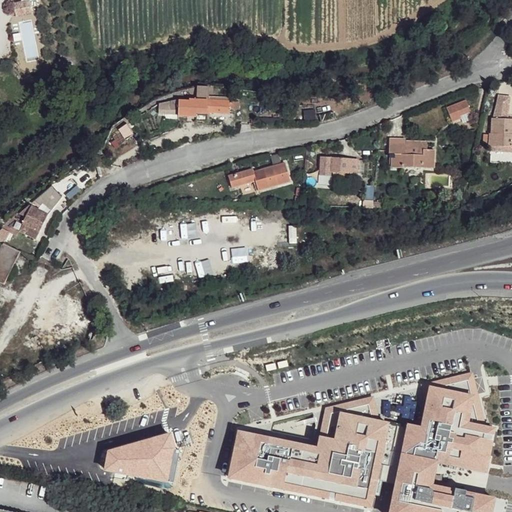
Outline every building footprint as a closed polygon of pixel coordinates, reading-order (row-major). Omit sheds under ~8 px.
[(30,0),(13,3),(15,17),(33,15),(30,0)] [(161,104),(160,110),(179,111),(179,116),(196,117),(197,113),(208,113),(229,113),(230,102),(209,101),(209,87),(198,87),(198,104),(190,105),(191,107),(181,106),(181,104),(161,104)] [(452,122),(472,113),(466,99),(446,108),(452,122)] [(196,117),(196,121),(209,121),(208,113),(197,113),(196,117)] [(491,133),(491,135),(491,143),(491,146),(493,146),(511,146),(511,119),(493,119),(493,133),(491,133)] [(121,130),(128,139),(136,133),(129,124),(121,130)] [(395,155),(394,167),(434,168),(436,150),(428,149),(429,142),(407,142),(407,140),(391,139),(390,155),(395,155)] [(511,146),(493,146),(492,154),(511,154),(511,146)] [(322,157),(320,176),(331,176),(331,172),(358,174),(359,160),(329,159),(329,157),(322,157)] [(229,178),(232,189),(256,182),(259,192),(291,181),(284,163),(254,173),(253,170),(229,178)] [(44,206),(40,210),(49,214),(64,197),(53,185),(39,198),(44,206)] [(30,214),(25,223),(41,231),(49,214),(40,210),(34,207),(30,214)] [(25,223),(21,231),(37,239),(41,231),(25,223)] [(5,243),(0,252),(0,281),(5,285),(21,252),(5,243)] [(245,440),(237,486),(375,511),(380,484),(400,487),(396,511),(493,511),(496,502),(476,498),(477,495),(468,494),(468,492),(457,490),(456,494),(433,490),(438,463),(486,472),(494,429),(485,428),(453,382),(413,412),(428,432),(424,437),(404,433),(404,436),(374,430),(378,406),(333,415),(325,454),(245,440)]
